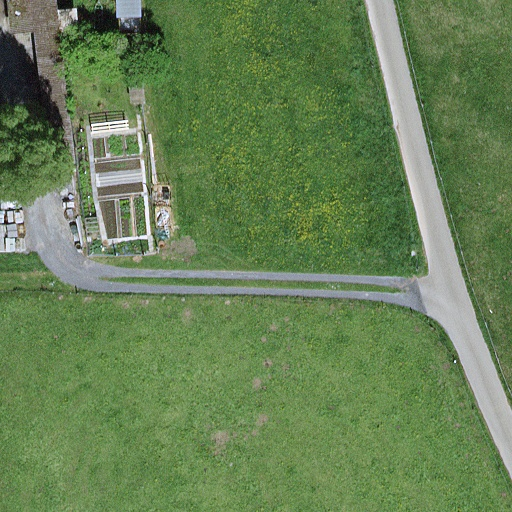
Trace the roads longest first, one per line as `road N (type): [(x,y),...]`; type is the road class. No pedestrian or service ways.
road 1 (track): [(451,306),(343,289),(109,281),(73,270),(51,247),(0,91)]
road 2 (track): [(511,448),(451,306),(382,0)]
